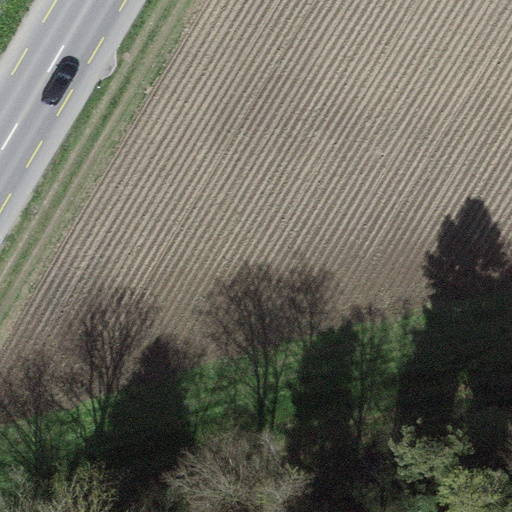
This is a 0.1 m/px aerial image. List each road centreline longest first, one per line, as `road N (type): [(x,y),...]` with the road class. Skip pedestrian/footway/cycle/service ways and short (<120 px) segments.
road 1 (track): [(33,511),(398,410),(511,391)]
road 2 (primary): [(89,0),(0,150)]
